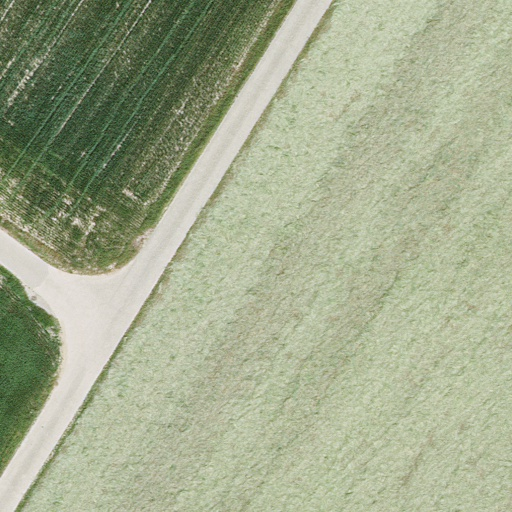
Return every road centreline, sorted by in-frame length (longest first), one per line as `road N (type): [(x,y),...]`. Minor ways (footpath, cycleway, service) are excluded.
road 1 (track): [(0,492),(306,0)]
road 2 (track): [(0,247),(102,325)]
